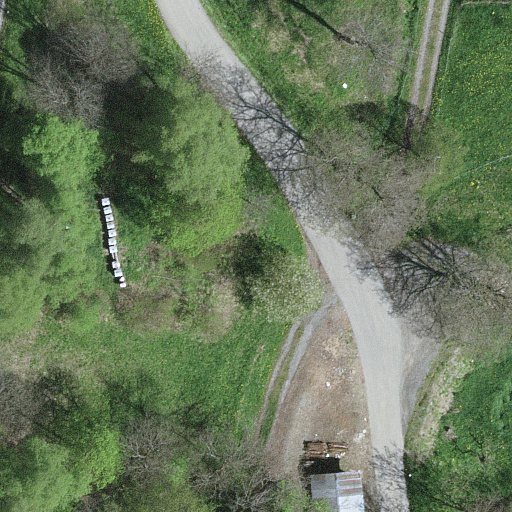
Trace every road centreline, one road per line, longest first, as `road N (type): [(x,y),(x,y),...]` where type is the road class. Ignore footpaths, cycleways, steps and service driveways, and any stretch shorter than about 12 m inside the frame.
road 1 (residential): [(174,0),(354,280),(373,328),(398,511)]
road 2 (track): [(242,511),(276,385),(342,256),(390,213),(444,0)]
